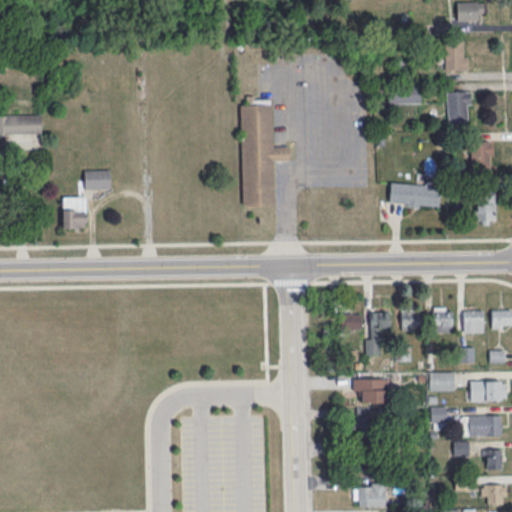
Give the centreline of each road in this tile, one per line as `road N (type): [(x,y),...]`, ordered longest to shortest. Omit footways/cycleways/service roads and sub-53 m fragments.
road 1 (tertiary): [(0,268),(511,263)]
road 2 (residential): [(303,511),(294,264)]
